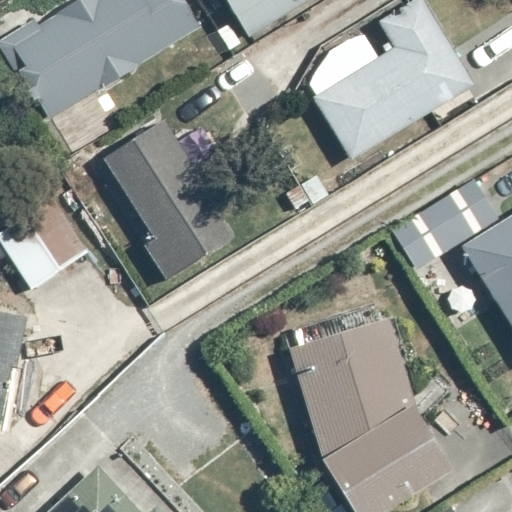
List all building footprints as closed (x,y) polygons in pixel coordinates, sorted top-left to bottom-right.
[(203,26),(187,0),(82,0),(11,43),(55,115),(203,26)] [(309,0),(228,0),(251,36),(309,0)] [(478,85),(428,0),(416,0),(384,19),(400,47),(382,57),(367,30),(301,68),(352,158),(478,85)] [(174,118),(105,160),(177,278),(246,236),(174,118)] [(511,217),(505,222),(478,178),(390,233),(417,277),(466,247),(511,321),(511,217)] [(84,252),(42,196),(0,227),(0,243),(34,289),(84,252)] [(28,316),(0,309),(0,438),(1,439),(28,316)] [(436,511),(476,485),(421,400),(399,310),(294,346),(322,453),(359,511),(388,511),(423,490),(436,511)] [(150,511),(147,511),(103,466),(54,511),(160,511),(156,507),(150,511)]
